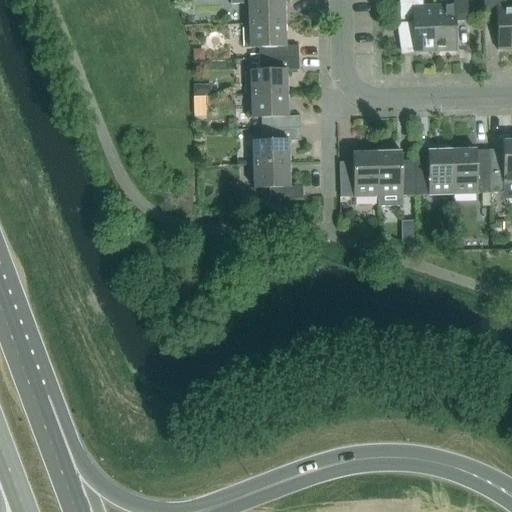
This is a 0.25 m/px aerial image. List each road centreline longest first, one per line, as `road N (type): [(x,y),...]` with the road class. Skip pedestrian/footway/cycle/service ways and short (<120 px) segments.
road 1 (primary): [(511,487),(457,461),(387,450),(335,456),(189,508),(139,507),(85,470),(53,396),(5,322)]
road 2 (primary): [(225,511),(316,477),(389,464),(461,478),(511,506)]
road 3 (residential): [(340,0),(345,76),(364,96),(511,95)]
road 4 (primary): [(76,511),(5,322)]
